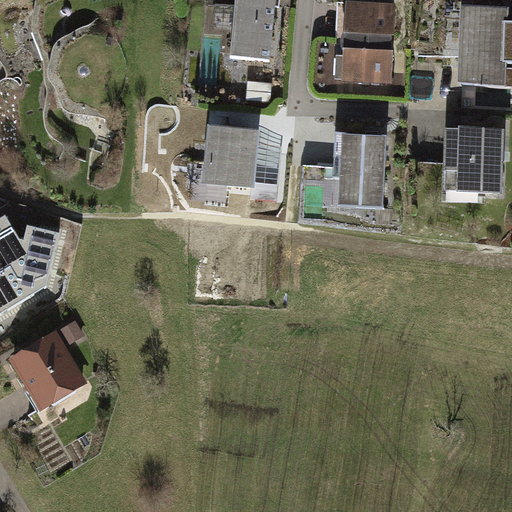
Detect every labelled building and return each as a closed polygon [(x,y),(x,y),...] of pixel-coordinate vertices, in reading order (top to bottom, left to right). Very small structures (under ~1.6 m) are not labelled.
[(35,26),(7,31),(19,83),(4,86),(13,113),(50,106),(47,126),(52,141),(65,149),(77,140),(89,117),(104,120),(117,94),(121,67),(114,46),(97,27),(86,29),(70,24),(61,13),(49,0),(48,0),(37,0),(38,11),(35,26)] [(279,0),(239,0),(232,62),(272,66),(279,0)] [(401,8),(351,6),(347,85),(397,87),(401,8)] [(511,11),(469,9),(466,87),(511,88),(511,64),(508,65),(511,11)] [(267,130),(213,128),(211,189),(265,191),(267,130)] [(506,198),(508,132),(449,131),(447,196),(506,198)] [(393,207),(394,138),(342,137),(341,206),(393,207)] [(23,244),(1,210),(0,210),(0,316),(1,318),(49,290),(61,236),(28,228),(23,244)] [(90,385),(60,337),(15,365),(45,413),(90,385)]
